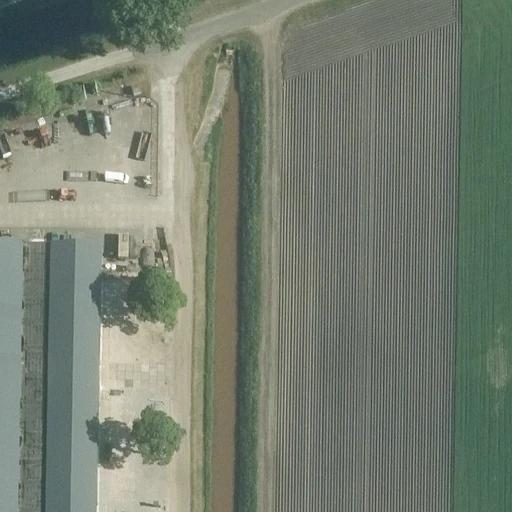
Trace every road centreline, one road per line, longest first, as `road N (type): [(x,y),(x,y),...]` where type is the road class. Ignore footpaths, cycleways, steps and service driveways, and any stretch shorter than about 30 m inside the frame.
road 1 (unknown): [(178,44),(178,221),(0,232)]
road 2 (unclassified): [(0,95),(178,44),(285,0)]
